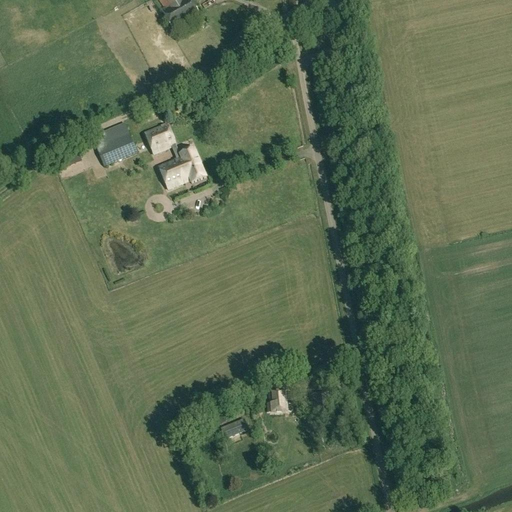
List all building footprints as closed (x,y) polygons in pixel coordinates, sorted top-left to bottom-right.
[(199,15),(192,2),(196,0),(159,0),(167,13),(164,15),(173,31),(199,15)] [(203,86),(211,85),(209,76),(202,77),(203,86)] [(104,169),(138,154),(125,125),(92,138),(104,169)] [(154,155),(172,148),(177,160),(170,163),(159,167),(169,190),(190,181),(192,185),(207,179),(195,150),(180,156),(168,125),(145,134),(154,155)] [(70,167),(66,158),(59,161),(62,170),(70,167)] [(269,394),(269,405),(267,405),(267,414),(291,413),(290,392),(269,394)] [(314,416),(334,413),(331,394),(312,396),(314,416)] [(249,430),(245,420),(225,428),(229,438),(249,430)]
